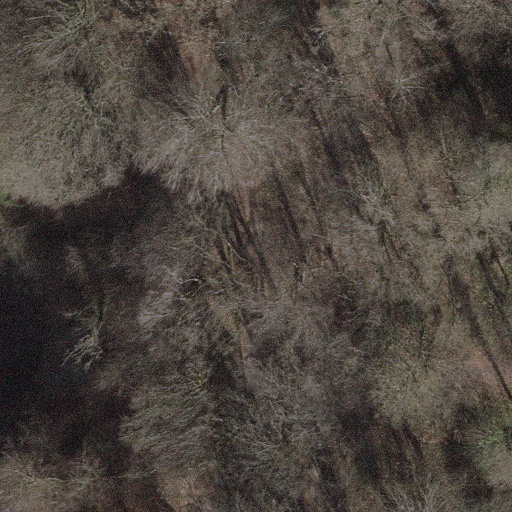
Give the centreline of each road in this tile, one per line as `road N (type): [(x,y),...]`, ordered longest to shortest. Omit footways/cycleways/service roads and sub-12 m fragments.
road 1 (track): [(511,363),(330,365)]
road 2 (track): [(330,365),(267,345),(202,382)]
